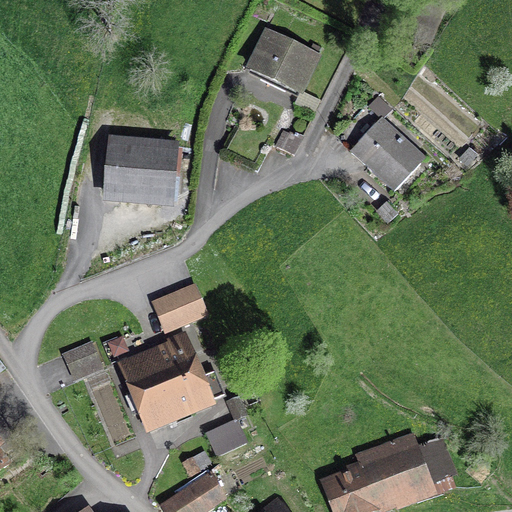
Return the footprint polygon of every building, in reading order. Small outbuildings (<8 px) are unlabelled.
[(266,34),(249,71),(299,95),(316,59),(266,34)] [(380,119),(349,152),(393,193),(426,158),(385,119),(393,109),(378,96),(368,107),(380,119)] [(219,155),(256,174),(270,146),(270,145),(233,126),(219,155)] [(294,136),(283,131),(275,146),(294,156),(304,137),(296,133),(294,136)] [(112,148),(107,199),(167,204),(172,153),(112,148)] [(398,214),(386,202),(375,213),(387,225),(398,214)] [(195,284),(150,303),(165,336),(209,317),(195,284)] [(166,340),(167,342),(117,364),(147,436),(216,407),(184,332),(166,340)] [(129,352),(123,336),(108,342),(114,358),(129,352)] [(94,340),(61,355),(74,384),(107,369),(94,340)] [(247,415),(239,397),(226,402),(234,421),(237,419),(247,415)] [(234,421),(205,433),(216,458),(248,444),(237,419),(234,421)] [(377,511),(379,511),(388,511),(397,509),(398,511),(456,489),(452,477),(458,475),(443,438),(418,447),(413,433),(355,455),(357,462),(345,467),(346,470),(319,480),(331,511),(377,511)] [(0,449),(6,445),(0,437),(0,475),(12,466),(0,449)] [(213,464),(205,451),(181,464),(189,478),(213,464)] [(159,505),(163,511),(210,511),(229,500),(212,472),(159,505)] [(487,501),(494,488),(485,483),(478,496),(487,501)] [(286,511),(276,499),(259,511),(286,511)]
